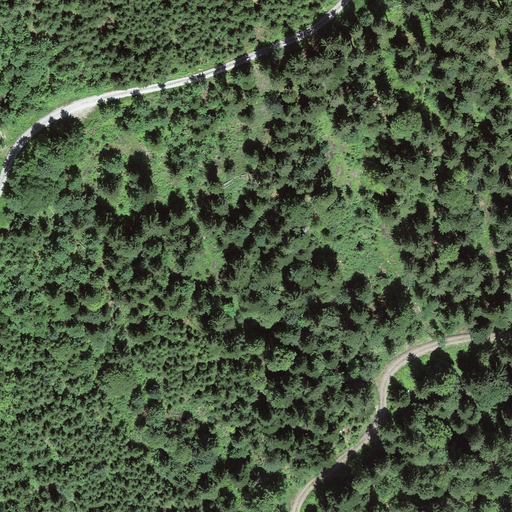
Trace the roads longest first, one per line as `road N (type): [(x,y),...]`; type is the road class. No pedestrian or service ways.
road 1 (track): [(0,186),(13,150),(71,108),(238,64),(308,34),(351,0)]
road 2 (track): [(511,339),(436,347),(394,368),(375,431),(307,490),(296,511)]
